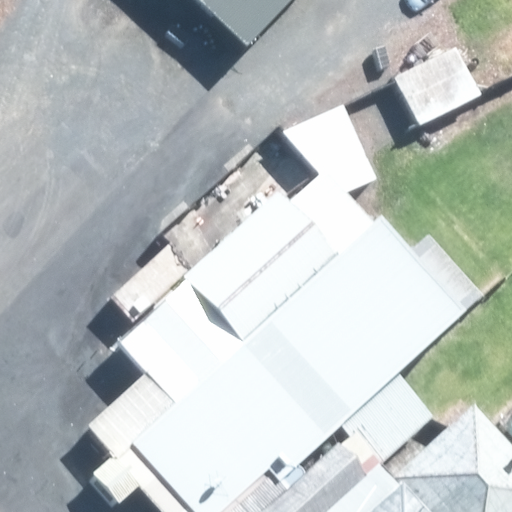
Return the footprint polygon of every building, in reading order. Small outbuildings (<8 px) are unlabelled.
[(307,0),(182,0),(246,63),(307,0)] [(485,42),(390,79),(407,124),(502,87),(485,42)] [(354,241),(367,229),(315,173),(274,211),(264,199),(183,274),(160,247),(102,301),(133,334),(114,351),(136,375),(72,435),(143,511),(365,511),(361,507),(355,511),(347,511),(374,488),(361,475),(349,486),(320,454),(273,498),(264,487),(325,429),(365,472),(419,421),(380,379),(435,328),(430,322),(354,241)] [(228,173),(202,196),(214,210),(240,187),(228,173)] [(511,414),(498,424),(511,442),(511,414)] [(511,511),(511,475),(456,416),(378,488),(399,511),(511,511)]
